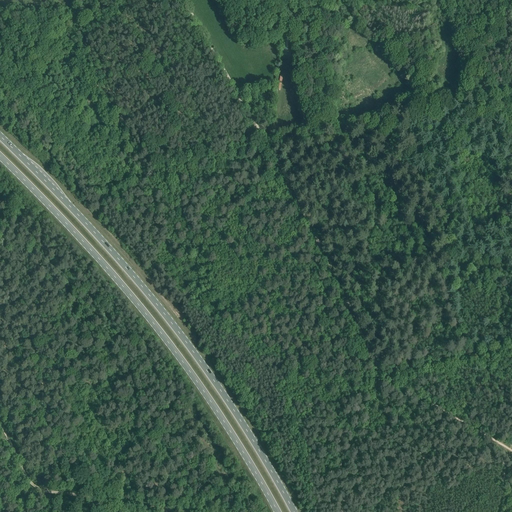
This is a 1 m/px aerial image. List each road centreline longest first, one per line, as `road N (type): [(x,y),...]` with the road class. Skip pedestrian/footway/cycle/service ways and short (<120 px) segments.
road 1 (primary): [(292,511),(179,334),(0,136)]
road 2 (primary): [(0,158),(142,309),(277,511)]
road 3 (track): [(508,449),(369,356),(269,147)]
road 4 (track): [(317,246),(340,231),(362,232),(376,247),(404,254),(453,314),(511,320)]
road 5 (track): [(453,314),(443,276),(443,210),(368,113)]
road 6 (track): [(269,147),(273,136),(463,92)]
road 7 (track): [(96,190),(246,145),(269,147)]
road 8 (track): [(269,147),(182,0)]
road 9 (track): [(8,435),(36,486),(97,496)]
